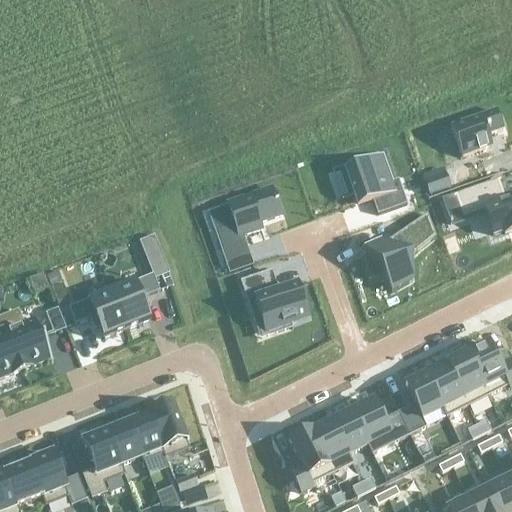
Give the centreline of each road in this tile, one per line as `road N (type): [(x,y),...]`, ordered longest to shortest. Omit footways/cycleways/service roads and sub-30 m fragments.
road 1 (residential): [(227,428),(212,380),(199,365),(180,361),(0,432)]
road 2 (residential): [(511,283),(359,361)]
road 3 (residential): [(359,361),(227,428)]
road 4 (residential): [(313,226),(359,361)]
